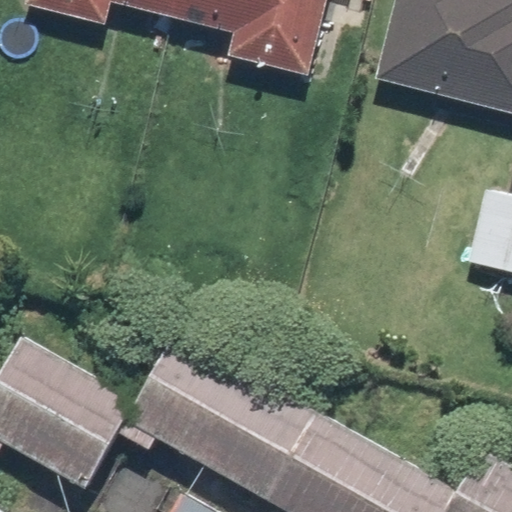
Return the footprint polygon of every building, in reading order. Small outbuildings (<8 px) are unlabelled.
[(327,0),(27,0),(27,3),(106,23),(111,0),(113,0),(237,31),(231,54),(309,74),(327,0)] [(511,0),(397,0),(378,77),(511,110),(511,0)] [(511,194),(487,188),(469,259),(511,270),(511,194)] [(439,511),(457,482),(179,329),(128,421),(292,511),(439,511)] [(131,396),(12,330),(0,352),(0,433),(84,480),(131,396)] [(511,511),(511,457),(496,449),(460,511),(511,511)] [(202,511),(173,495),(163,511),(202,511)]
